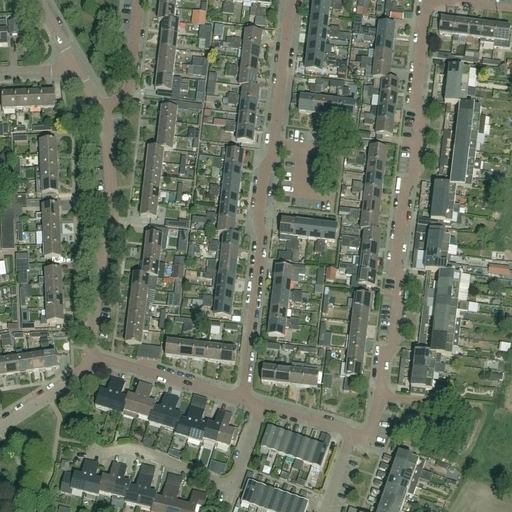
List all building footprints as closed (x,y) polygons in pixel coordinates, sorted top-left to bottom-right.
[(160,0),(160,8),(176,9),(176,0),(160,0)] [(223,14),(228,14),(229,0),(218,0),(226,1),(225,5),(224,5),(223,14)] [(229,0),(228,14),(234,15),(235,6),(233,6),(233,2),(243,3),(243,0),(229,0)] [(250,17),(255,18),(257,0),(243,0),(243,3),(253,4),(253,8),(251,8),(250,17)] [(271,0),(257,0),(255,18),(264,18),(265,10),(260,9),(261,5),(271,6),(271,0)] [(406,0),(392,0),(391,12),(396,12),(397,4),(396,3),(396,0),(403,0),(406,0)] [(314,3),(312,16),(328,18),(329,8),(333,9),(333,11),(342,12),(343,6),(314,3)] [(160,8),(158,22),(163,22),(174,23),(179,23),(180,18),(175,18),(176,9),(160,8)] [(195,12),(193,25),(204,26),(205,13),(201,12),(195,12)] [(403,13),(396,12),(391,12),(391,19),(403,20),(403,13)] [(312,16),(311,30),(339,34),(340,28),(331,27),(331,29),(327,28),(328,18),(312,16)] [(266,28),(267,19),(264,18),(255,18),(254,26),(266,28)] [(439,35),(453,37),(455,21),(441,19),(439,35)] [(453,37),(453,43),(458,43),(459,37),(467,38),(469,22),(455,21),(453,37)] [(20,22),(9,22),(10,35),(21,35),(20,22)] [(174,23),(163,22),(162,36),(178,37),(179,23),(174,23)] [(467,38),(481,40),(483,24),(469,22),(467,38)] [(360,35),(360,36),(365,36),(394,40),(395,26),(379,24),(379,30),(361,28),(360,35)] [(481,40),(480,43),(494,45),(494,42),(496,26),(483,24),(481,40)] [(494,45),(494,48),(510,50),(511,43),(508,43),(510,27),(496,26),(494,42),(494,45)] [(311,30),(309,44),(325,46),(326,36),(330,36),(330,38),(339,39),(339,34),(311,30)] [(231,44),(260,48),(262,34),(246,32),(245,42),(241,41),(241,40),(232,39),(231,44)] [(162,36),(160,49),(176,51),(178,37),(162,36)] [(377,42),(376,52),(392,54),(394,40),(365,36),(364,42),(373,43),(373,41),(377,42)] [(244,50),(243,59),(258,61),(260,48),(231,44),(231,50),(239,51),(240,49),(244,50)] [(309,44),(307,58),(336,61),(337,56),(328,54),(328,56),(324,56),(325,46),(309,44)] [(159,63),(174,65),(176,51),(160,49),(159,63)] [(362,58),(361,64),(390,67),(392,54),(376,52),(375,62),(371,61),(371,60),(362,58)] [(336,61),(307,58),(306,72),(321,73),(323,63),(327,64),(327,65),(335,66),(336,61)] [(229,66),(228,72),(257,75),(258,61),(243,59),(242,69),(237,69),(238,67),(229,66)] [(159,63),(157,77),(173,79),(174,65),(159,63)] [(389,81),(390,67),(361,64),(361,69),(370,70),(370,69),(374,69),(373,79),(383,81),(383,80),(389,81)] [(449,67),(448,77),(469,79),(470,70),(449,67)] [(257,75),(228,72),(227,77),(236,78),(236,76),(241,77),(239,87),(243,88),(243,87),(255,89),(255,88),(257,75)] [(157,77),(155,91),(171,93),(170,99),(179,100),(181,80),(173,79),(157,77)] [(448,77),(447,86),(468,88),(469,79),(448,77)] [(389,81),(383,80),(383,81),(382,90),(377,90),(378,88),(369,87),(368,93),(397,96),(399,82),(389,81)] [(313,115),(316,86),(311,85),(310,94),(311,94),(311,98),(301,97),(299,113),(313,115)] [(322,86),(316,86),(313,115),(326,116),(328,100),(318,99),(319,95),(321,95),(322,86)] [(446,95),(467,97),(468,88),(447,86),(446,95)] [(255,88),(255,89),(243,87),(243,88),(242,97),(238,97),(238,95),(229,94),(229,100),(258,103),(259,89),(255,88)] [(340,118),(344,89),(338,88),(337,97),(339,97),(338,101),(328,100),(326,116),(340,118)] [(344,89),(340,118),(354,119),(356,104),(346,102),(346,98),(348,98),(349,90),(344,89)] [(55,92),(41,93),(42,109),(55,109),(55,92)] [(28,93),(15,94),(16,110),(29,110),(28,93)] [(29,110),(42,109),(41,93),(28,93),(29,110)] [(395,110),(397,96),(368,93),(368,98),(376,99),(377,98),(381,98),(379,108),(395,110)] [(3,111),(16,110),(15,94),(2,94),(3,111)] [(451,105),(460,106),(460,105),(466,106),(467,97),(446,95),(445,104),(447,104),(451,105)] [(258,103),(229,100),(228,105),(237,106),(237,104),(241,105),(240,115),(256,117),(258,103)] [(460,106),(459,115),(480,117),(481,108),(466,106),(460,105),(460,106)] [(162,108),(160,122),(176,124),(178,110),(162,108)] [(366,115),(365,120),(394,123),(395,110),(379,108),(378,118),(374,117),(374,116),(366,115)] [(226,122),(226,127),(254,130),(256,117),(240,115),(239,125),(235,124),(235,123),(226,122)] [(459,115),(458,124),(485,127),(486,118),(480,117),(459,115)] [(392,137),(394,123),(365,120),(364,125),(373,126),(373,125),(377,125),(376,136),(392,137)] [(176,124),(160,122),(159,136),(174,138),(176,124)] [(458,124),(457,133),(478,135),(484,136),(485,127),(458,124)] [(254,130),(226,127),(225,132),(234,133),(234,132),(238,132),(237,143),(253,144),(254,130)] [(457,133),(456,142),(477,144),(478,135),(457,133)] [(159,136),(157,149),(157,150),(164,151),(173,152),(174,138),(159,136)] [(40,142),(40,156),(57,155),(57,142),(40,142)] [(456,142),(455,150),(476,153),(477,144),(456,142)] [(157,150),(157,149),(149,148),(147,162),(163,164),(164,151),(157,150)] [(356,160),(385,164),(386,150),(371,148),(369,158),(365,158),(365,156),(359,155),(357,155),(356,160)] [(346,150),(345,159),(349,160),(356,160),(357,155),(359,155),(359,153),(357,153),(357,151),(346,150)] [(455,150),(454,159),(475,162),(476,153),(455,150)] [(214,159),(213,164),(242,167),(244,153),(228,151),(223,151),(222,159),(214,159)] [(0,161),(7,166),(12,159),(4,153),(0,158),(0,161)] [(40,156),(41,169),(58,168),(57,155),(40,156)] [(454,159),(453,168),(474,171),(480,171),(481,163),(475,162),(454,159)] [(369,166),(367,176),(383,178),(385,164),(356,160),(355,166),(364,167),(364,165),(369,166)] [(147,162),(145,176),(161,178),(163,164),(147,162)] [(226,169),(224,179),(240,181),(242,167),(213,164),(212,169),(221,170),(221,169),(226,169)] [(41,176),(36,177),(36,182),(58,181),(58,168),(41,169),(41,176)] [(453,168),(452,177),(473,180),(474,171),(453,168)] [(161,178),(145,176),(144,190),(160,192),(161,178)] [(382,191),(383,178),(367,176),(366,186),(362,185),(362,183),(353,182),(353,188),(382,191)] [(472,189),(473,180),(452,177),(450,187),(456,187),(472,189)] [(210,186),(210,191),(239,195),(240,181),(224,179),(223,189),(219,189),(219,187),(210,186)] [(58,181),(36,182),(37,195),(59,194),(58,181)] [(435,185),(434,194),(455,196),(456,187),(450,187),(435,185)] [(365,193),(364,203),(380,205),(382,191),(353,188),(352,193),(361,194),(361,193),(365,193)] [(144,190),(142,204),(158,205),(160,192),(144,190)] [(222,197),(221,207),(237,208),(239,195),(210,191),(209,197),(218,198),(218,196),(222,197)] [(434,194),(433,203),(454,205),(455,196),(434,194)] [(350,210),(349,215),(378,219),(380,205),(364,203),(363,213),(359,212),(359,211),(350,210)] [(433,203),(432,212),(453,214),(459,215),(460,206),(454,205),(433,203)] [(158,205),(142,204),(140,218),(156,219),(158,205)] [(43,215),(37,215),(37,220),(43,220),(60,219),(59,206),(42,207),(43,215)] [(237,208),(221,207),(220,216),(216,216),(216,214),(207,213),(207,219),(235,222),(237,208)] [(418,219),(417,225),(430,227),(431,226),(452,228),(452,224),(453,214),(432,212),(431,221),(418,219)] [(365,231),(377,232),(378,219),(349,215),(349,221),(358,222),(358,220),(362,221),(361,231),(365,231)] [(43,220),(43,233),(60,232),(60,219),(43,220)] [(218,234),(224,235),(234,236),(235,222),(207,219),(206,224),(215,225),(215,224),(219,224),(218,234)] [(280,236),(280,240),(288,241),(287,250),(293,251),(296,222),(282,220),(280,236)] [(298,238),(308,240),(310,224),(296,222),(293,251),(298,252),(299,243),(297,243),(298,238)] [(315,254),(320,254),(323,225),(310,224),(308,240),(318,241),(317,245),(316,245),(315,254)] [(337,227),(323,225),(320,254),(325,255),(326,246),(325,246),(325,242),(336,243),(337,227)] [(420,241),(421,234),(429,235),(428,244),(449,247),(450,237),(446,237),(446,232),(430,230),(428,229),(417,227),(416,233),(416,240),(420,241)] [(147,235),(145,249),(161,251),(166,251),(168,230),(159,229),(158,236),(149,235),(147,235)] [(377,232),(365,231),(364,241),(360,240),(360,239),(351,238),(350,243),(379,247),(381,233),(377,232)] [(43,233),(44,246),(61,245),(60,232),(43,233)] [(210,247),(238,250),(240,236),(234,236),(224,235),(223,245),(219,244),(219,243),(210,242),(210,247)] [(363,249),(362,259),(377,260),(379,247),(350,243),(350,249),(358,250),(359,248),(363,249)] [(428,244),(427,253),(448,256),(449,247),(428,244)] [(61,245),(44,246),(44,259),(61,259),(61,245)] [(210,247),(209,252),(218,254),(217,262),(221,262),(237,264),(238,250),(210,247)] [(145,249),(144,263),(159,265),(161,251),(145,249)] [(293,251),(292,262),(298,263),(300,252),(293,251)] [(448,256),(427,253),(426,262),(447,264),(448,256)] [(348,265),(347,271),(376,274),(377,260),(362,259),(360,268),(356,268),(356,266),(348,265)] [(29,260),(16,261),(16,272),(29,272),(29,260)] [(207,272),(206,274),(235,278),(237,264),(221,262),(217,262),(216,270),(207,269),(207,272)] [(426,262),(425,271),(427,272),(432,272),(440,273),(456,275),(457,266),(447,264),(426,262)] [(149,277),(149,278),(158,278),(159,265),(144,263),(142,263),(141,270),(143,271),(142,276),(149,277)] [(184,267),(179,267),(173,266),(171,280),(182,281),(184,267)] [(277,267),(275,281),(291,283),(297,284),(298,275),(305,276),(305,271),(292,269),(277,267)] [(336,271),(328,270),(327,281),(335,282),(336,271)] [(45,279),(39,279),(40,285),(45,284),(62,284),(62,271),(45,271),(45,272),(45,279)] [(347,271),(346,276),(359,278),(358,286),(367,287),(374,288),(376,274),(347,271)] [(440,273),(439,282),(460,285),(461,275),(440,273)] [(218,290),(234,291),(235,278),(206,274),(206,280),(214,281),(215,279),(219,280),(218,290)] [(149,278),(149,277),(142,276),(134,275),(132,289),(148,291),(149,278)] [(275,281),(273,295),(302,299),(303,293),(294,292),(294,294),(290,293),(291,283),(275,281)] [(439,282),(438,291),(459,294),(460,285),(439,282)] [(45,284),(46,297),(63,297),(62,284),(45,284)] [(130,303),(146,305),(148,291),(132,289),(130,303)] [(203,302),(232,305),(234,291),(218,290),(217,299),(212,299),(213,297),(204,296),(203,302)] [(459,294),(438,291),(437,300),(458,303),(459,294)] [(301,304),(302,299),(273,295),(272,309),(287,311),(289,301),(293,301),(293,303),(301,304)] [(354,309),(369,311),(371,297),(355,295),(354,309)] [(46,297),(46,310),(63,310),(63,297),(46,297)] [(437,300),(436,309),(457,312),(457,311),(467,312),(468,304),(466,304),(458,303),(437,300)] [(232,305),(203,302),(202,307),(211,308),(211,307),(216,307),(214,317),(230,319),(232,305)] [(130,303),(129,317),(145,318),(151,319),(152,314),(149,314),(150,305),(146,305),(130,303)] [(286,321),(287,311),(272,309),(270,323),(299,326),(299,321),(291,319),(290,321),(286,321)] [(352,323),(368,325),(369,311),(354,309),(352,323)] [(457,312),(436,309),(435,318),(456,320),(457,312)] [(47,318),(41,318),(41,324),(64,323),(63,310),(46,310),(47,318)] [(127,330),(143,332),(145,318),(129,317),(127,330)] [(456,320),(435,318),(434,327),(460,330),(461,321),(456,320)] [(298,331),(299,326),(270,323),(268,337),(284,338),(285,328),(289,329),(289,330),(298,331)] [(350,337),(366,339),(368,325),(352,323),(350,337)] [(434,327),(433,336),(459,339),(460,330),(434,327)] [(141,346),(143,332),(127,330),(126,344),(138,346),(141,346)] [(459,339),(433,336),(432,345),(453,347),(458,348),(459,339)] [(349,350),(365,352),(366,339),(350,337),(349,350)] [(180,359),(181,343),(167,341),(166,357),(180,359)] [(195,345),(181,343),(180,359),(193,360),(195,345)] [(209,346),(195,345),(193,360),(207,362),(209,346)] [(453,347),(432,345),(431,354),(437,355),(442,355),(452,357),(453,347)] [(223,348),(209,346),(207,362),(221,364),(223,348)] [(223,348),(221,364),(235,365),(237,350),(223,348)] [(347,364),(363,366),(365,352),(349,350),(347,364)] [(22,351),(16,352),(17,358),(20,375),(32,373),(30,356),(23,357),(22,351)] [(56,352),(43,354),(45,371),(59,369),(56,352)] [(414,361),(435,364),(441,364),(442,355),(437,355),(431,354),(415,352),(414,361)] [(43,354),(30,356),(32,373),(45,371),(43,354)] [(20,375),(17,358),(4,360),(7,377),(20,375)] [(435,364),(414,361),(413,370),(434,373),(435,364)] [(363,366),(347,364),(345,378),(361,380),(363,366)] [(262,383),(276,385),(277,369),(263,367),(262,383)] [(291,371),(277,369),(276,385),(289,386),(291,371)] [(413,370),(412,379),(433,382),(434,373),(413,370)] [(305,372),(291,371),(289,386),(303,388),(305,372)] [(319,374),(305,372),(303,388),(317,390),(319,374)] [(324,376),(323,384),(331,385),(332,377),(324,376)] [(96,408),(109,412),(118,381),(112,379),(108,393),(101,391),(96,408)] [(426,390),(432,391),(433,382),(412,379),(410,395),(425,397),(426,390)] [(109,412),(123,416),(124,412),(128,399),(127,399),(121,397),(125,383),(118,381),(109,412)] [(127,399),(128,399),(124,412),(123,416),(136,420),(137,416),(146,386),(140,383),(135,397),(128,395),(127,399)] [(154,407),(155,407),(156,404),(149,401),(153,388),(146,386),(137,416),(150,420),(151,420),(154,407)] [(151,420),(150,420),(149,424),(163,428),(172,397),(165,395),(161,409),(155,407),(154,407),(151,420)] [(180,419),(182,415),(175,413),(179,399),(172,397),(163,428),(176,432),(180,419)] [(180,419),(176,432),(175,436),(188,440),(198,409),(191,407),(187,421),(180,419)] [(203,440),(207,427),(200,425),(204,411),(198,409),(188,440),(202,444),(203,440)] [(203,440),(216,444),(226,414),(219,412),(215,426),(208,423),(207,427),(203,440)] [(226,414),(216,444),(230,448),(232,441),(236,443),(240,430),(229,427),(232,416),(226,414)] [(275,431),(270,429),(273,422),(269,421),(267,428),(268,428),(261,448),(270,451),(277,432),(275,431)] [(275,431),(277,432),(270,451),(278,454),(285,435),(284,434),(279,432),(281,425),(278,424),(275,431)] [(285,435),(278,454),(287,457),(294,438),(292,437),(287,435),(290,428),(286,427),(284,434),(285,435)] [(292,437),(294,438),(287,457),(295,460),(302,441),(301,440),(296,438),(299,428),(296,427),(292,437)] [(302,441),(295,460),(304,463),(311,444),(309,443),(304,441),(308,430),(305,429),(301,440),(302,441)] [(311,444),(304,463),(312,466),(319,447),(318,446),(313,444),(317,433),(313,432),(309,443),(311,444)] [(318,446),(319,447),(312,466),(321,470),(328,449),(321,447),(322,445),(324,446),(327,436),(322,434),(318,446)] [(400,451),(393,449),(391,452),(398,455),(397,460),(396,462),(420,470),(422,463),(422,461),(399,453),(400,451)] [(393,471),(419,480),(422,471),(420,470),(396,462),(397,460),(385,456),(383,461),(388,463),(388,461),(395,463),(394,468),(393,471)] [(92,463),(90,463),(85,462),(82,476),(75,474),(74,476),(65,474),(61,493),(71,496),(72,491),(85,494),(92,463)] [(102,481),(96,479),(99,465),(92,463),(85,494),(98,498),(99,494),(102,481)] [(99,494),(113,497),(120,466),(113,464),(110,478),(103,477),(102,481),(99,494)] [(391,477),(390,479),(416,488),(419,480),(393,471),(394,468),(382,464),(380,469),(385,471),(385,469),(393,472),(391,477)] [(113,497),(112,501),(125,504),(129,487),(130,487),(131,483),(124,482),(127,468),(120,466),(113,497)] [(256,486),(251,484),(254,475),(248,473),(241,491),(245,493),(241,503),(250,506),(257,487),(256,486)] [(388,485),(387,488),(407,495),(413,497),(416,488),(390,479),(391,477),(379,473),(377,477),(381,478),(382,478),(390,480),(388,485)] [(136,489),(130,487),(129,487),(125,504),(139,508),(147,477),(140,475),(136,489)] [(156,498),(157,494),(150,492),(153,478),(147,477),(139,508),(152,511),(153,511),(156,498)] [(256,486),(257,487),(250,506),(259,509),(266,490),(264,489),(265,489),(260,487),(261,483),(262,483),(264,478),(259,477),(256,486)] [(404,503),(407,495),(387,488),(388,485),(376,481),(374,485),(379,486),(380,486),(387,489),(385,494),(384,496),(404,503)] [(264,489),(266,490),(259,509),(265,511),(267,511),(274,493),(273,492),(268,490),(270,483),(267,482),(265,489),(264,489)] [(162,499),(156,498),(153,511),(152,511),(151,511),(166,511),(173,487),(166,485),(162,499)] [(273,492),(274,493),(267,511),(276,511),(283,496),(281,495),(282,495),(276,493),(279,486),(276,485),(273,492)] [(283,496),(276,511),(286,511),(291,499),(290,498),(285,496),(287,489),(288,487),(285,486),(284,488),(282,495),(281,495),(283,496)] [(173,487),(166,511),(181,511),(183,504),(176,503),(180,489),(173,487)] [(290,498),(291,499),(286,511),(296,511),(300,502),(298,501),(299,501),(293,499),(297,490),(293,489),(290,498)] [(382,502),(381,505),(401,511),(404,503),(384,496),(385,494),(373,490),(371,494),(374,496),(377,495),(384,497),(382,502)] [(190,506),(183,504),(181,511),(195,511),(197,508),(203,510),(207,495),(193,492),(190,506)] [(298,501),(300,502),(296,511),(305,511),(309,504),(302,502),(303,500),(305,501),(308,494),(302,492),(299,501),(298,501)] [(400,511),(401,511),(381,505),(382,502),(370,498),(368,501),(381,506),(379,511),(378,511),(400,511)]
